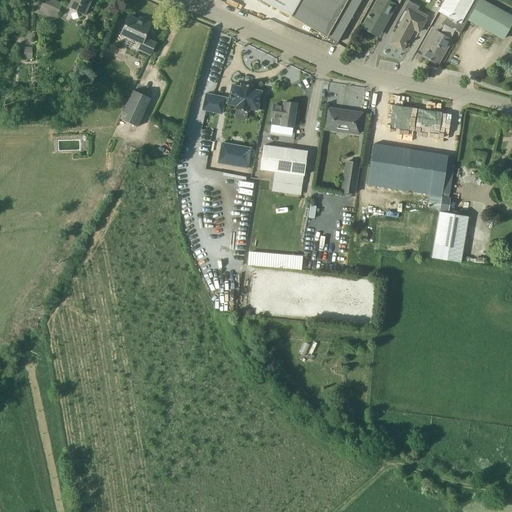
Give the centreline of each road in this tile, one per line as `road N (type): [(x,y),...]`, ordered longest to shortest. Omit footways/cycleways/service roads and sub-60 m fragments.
road 1 (unclassified): [(511,110),(329,66),(173,0)]
road 2 (track): [(337,511),(387,466),(456,489),(511,491)]
